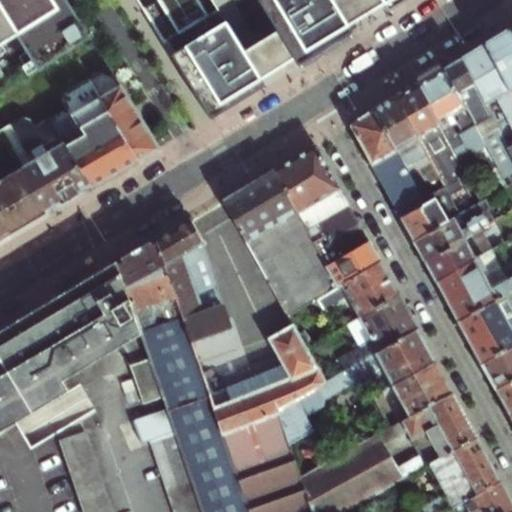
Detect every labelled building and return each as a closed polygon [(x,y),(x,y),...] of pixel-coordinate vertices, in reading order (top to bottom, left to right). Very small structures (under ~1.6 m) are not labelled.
[(0,0),(0,56),(6,53),(2,46),(16,37),(34,66),(24,71),(28,78),(38,72),(95,37),(71,0),(0,0)] [(354,34),(349,26),(365,17),(385,4),(381,0),(340,0),(335,3),(333,0),(258,0),(281,38),(248,57),(230,27),(205,42),(202,37),(212,31),(208,24),(223,15),(213,0),(138,0),(168,49),(171,47),(179,58),(176,60),(212,120),(250,97),(267,87),(262,80),(286,66),(295,60),(300,67),(332,47),(354,34)] [(381,0),(385,4),(390,12),(409,0),(381,0)] [(511,37),(509,31),(497,38),(485,45),(511,95),(511,94),(511,37)] [(511,97),(511,95),(485,45),(473,52),(462,59),(485,104),(495,99),(500,108),(490,113),(504,140),(511,135),(511,97)] [(485,104),(462,59),(450,66),(443,71),(498,171),(501,170),(506,179),(511,176),(511,155),(509,150),(504,140),(490,113),(485,104)] [(418,86),(450,144),(459,139),(465,150),(473,153),(475,158),(478,156),(489,176),(498,171),(443,71),(434,76),(424,82),(418,86)] [(90,78),(140,163),(150,156),(159,151),(120,86),(114,76),(102,73),(90,78)] [(54,126),(63,142),(93,190),(122,173),(140,163),(90,78),(65,93),(63,100),(68,107),(49,119),(54,126)] [(450,144),(418,86),(410,91),(401,96),(396,99),(436,173),(440,180),(463,168),(456,155),(450,144)] [(436,173),(396,99),(390,103),(381,108),(374,113),(406,171),(419,164),(427,178),(436,173)] [(406,171),(374,113),(364,118),(354,125),(353,130),(403,220),(426,207),(421,198),(414,202),(409,192),(416,188),(406,171)] [(0,135),(20,169),(49,216),(76,200),(93,190),(63,142),(54,126),(49,119),(35,127),(30,120),(24,118),(0,131),(0,135)] [(456,155),(465,150),(459,139),(450,144),(456,155)] [(339,257),(367,241),(315,146),(293,159),(274,170),(315,243),(328,237),(339,257)] [(0,180),(0,216),(12,238),(35,225),(49,216),(20,169),(1,181),(0,180)] [(285,315),(314,298),(379,261),(367,241),(339,257),(328,237),(315,243),(274,170),(244,188),(224,200),(285,315)] [(426,207),(403,220),(408,230),(415,242),(452,222),(435,190),(421,198),(426,207)] [(452,222),(415,242),(421,253),(427,263),(482,233),(497,224),(491,213),(493,212),(488,202),(452,222)] [(0,245),(12,238),(0,216),(0,245)] [(162,237),(155,240),(192,345),(228,328),(220,306),(200,250),(186,222),(182,225),(162,237)] [(482,233),(427,263),(432,274),(438,284),(493,253),(482,233)] [(192,345),(155,240),(149,244),(122,259),(116,263),(141,334),(150,359),(163,398),(167,410),(175,433),(202,511),(313,511),(310,511),(249,511),(215,410),(210,396),(192,345)] [(493,253),(438,284),(447,300),(460,324),(511,295),(511,284),(511,285),(493,253)] [(344,293),(357,317),(398,295),(389,278),(379,261),(314,298),(318,304),(323,304),(344,293)] [(141,334),(116,263),(83,283),(64,294),(47,304),(17,322),(0,332),(0,431),(16,422),(66,392),(60,383),(100,359),(141,334)] [(344,355),(351,367),(416,329),(408,314),(398,295),(357,317),(346,324),(358,346),(344,355)] [(511,295),(460,324),(470,342),(483,365),(511,349),(511,295)] [(286,380),(215,410),(249,511),(310,511),(313,511),(300,475),(288,441),(277,410),(322,383),(291,326),(265,341),(279,367),(286,380)] [(381,368),(390,386),(434,361),(426,346),(416,329),(351,367),(322,383),(277,410),(288,441),(312,428),(305,415),(323,406),(324,399),(381,368)] [(511,349),(483,365),(492,382),(497,392),(511,383),(511,349)] [(163,398),(150,359),(131,366),(143,404),(163,398)] [(390,386),(407,417),(452,393),(443,378),(434,361),(390,386)] [(286,380),(279,367),(210,396),(215,410),(286,380)] [(511,383),(497,392),(504,404),(511,418),(511,383)] [(440,431),(451,451),(476,438),(464,415),(452,393),(407,417),(396,423),(406,442),(431,428),(434,434),(440,431)] [(175,433),(167,410),(132,424),(141,447),(149,444),(175,433)] [(379,432),(300,475),(313,511),(335,511),(402,477),(379,432)] [(202,511),(175,433),(149,444),(173,511),(202,511)] [(110,511),(84,435),(59,444),(83,511),(110,511)] [(416,503),(419,511),(435,511),(500,481),(490,463),(476,438),(451,451),(426,464),(440,491),(416,503)] [(510,511),(511,511),(511,502),(510,499),(500,481),(435,511),(510,511)]
